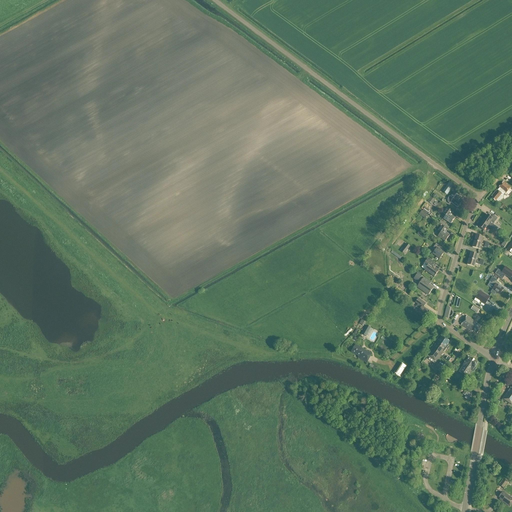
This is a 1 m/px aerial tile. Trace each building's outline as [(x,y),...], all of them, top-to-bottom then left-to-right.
[(495,202),(496,201),(498,203),(504,199),(504,196),(506,193),(506,194),(511,188),(504,182),(499,187),(500,188),(498,191),(497,190),(491,196),(492,197),(491,198),(495,202)] [(448,185),(445,190),(449,192),(452,188),(453,186),(449,183),(449,184),(448,185)] [(450,205),(451,203),(457,208),(462,202),(458,199),(460,197),(454,193),(450,198),(450,197),(449,198),(448,200),(448,201),(448,203),(450,205)] [(428,202),(432,205),(436,200),(431,197),(428,202)] [(452,213),(447,209),(443,214),(445,216),(443,219),(450,224),(455,218),(451,215),(452,213)] [(488,225),(492,228),(497,231),(498,228),(494,225),(493,226),(492,225),(497,219),(493,216),(491,218),(487,215),(483,221),(488,225)] [(439,223),(448,230),(449,228),(441,221),(439,223)] [(488,225),(483,221),(478,227),(484,231),(488,225)] [(447,230),(442,226),(438,232),(440,233),(437,237),(445,242),(450,235),(445,232),(447,230)] [(476,235),(474,241),(481,244),(483,237),(476,235)] [(481,244),(474,241),(472,248),(479,250),(481,244)] [(441,248),(436,244),(430,252),(439,259),(444,253),(440,250),(441,248)] [(407,245),(402,252),(405,255),(411,248),(407,245)] [(478,255),(471,253),(469,259),(476,261),(478,255)] [(434,277),(439,270),(435,267),(436,265),(428,259),(424,264),(427,266),(425,270),(434,277)] [(467,265),(474,267),(476,261),(469,259),(467,265)] [(511,276),(511,271),(505,267),(502,272),(498,269),(495,274),(502,279),(505,275),(510,279),(511,276)] [(489,285),(493,289),(492,290),(491,292),(492,293),(494,294),(495,294),(496,292),(500,294),(503,289),(498,285),(499,283),(496,281),(497,280),(492,277),(492,278),(489,282),(491,283),(489,285)] [(428,295),(433,288),(429,285),(431,283),(424,278),(417,287),(428,295)] [(489,297),(480,291),(475,298),(485,304),(489,297)] [(426,304),(419,298),(415,302),(418,304),(416,306),(420,309),(418,311),(427,318),(431,312),(423,307),(426,304)] [(476,323),(467,317),(461,325),(472,332),(472,331),(477,334),(481,327),(476,324),(476,323)] [(366,337),(370,328),(366,326),(361,335),(366,337)] [(445,347),(449,342),(448,341),(449,341),(443,337),(442,337),(439,341),(438,340),(427,355),(436,362),(444,352),(446,348),(445,347)] [(366,363),(371,354),(356,345),(351,353),(358,357),(358,358),(366,363)] [(458,347),(453,354),(458,357),(462,350),(458,347)] [(476,368),(474,367),(477,362),(468,357),(463,365),(459,372),(467,377),(471,371),(473,372),(474,372),(476,369),(476,368)] [(400,363),(394,373),(399,376),(406,366),(400,363)] [(450,370),(445,377),(450,380),(454,373),(450,370)] [(511,387),(511,388),(510,388),(508,392),(507,392),(503,398),(511,404),(511,387)] [(504,488),(507,483),(504,481),(502,480),(499,485),(504,488)] [(511,504),(511,498),(508,495),(504,493),(504,494),(502,493),(499,497),(500,499),(499,500),(510,507),(511,504)]
